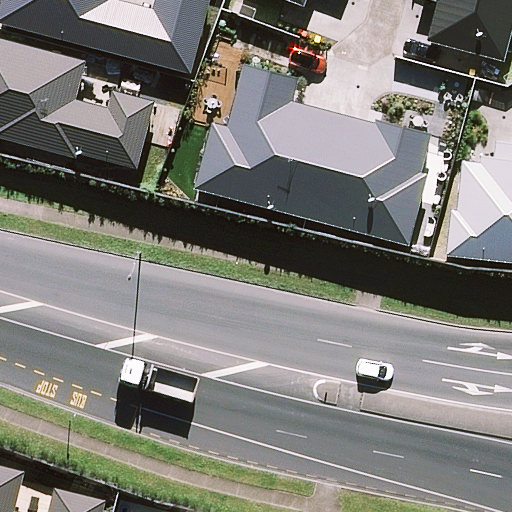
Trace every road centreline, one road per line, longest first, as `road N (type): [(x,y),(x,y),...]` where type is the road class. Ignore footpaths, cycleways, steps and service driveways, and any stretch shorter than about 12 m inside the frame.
road 1 (tertiary): [(511,478),(339,435),(258,372)]
road 2 (tertiary): [(0,303),(258,372)]
road 3 (tertiary): [(258,372),(359,347),(511,371)]
